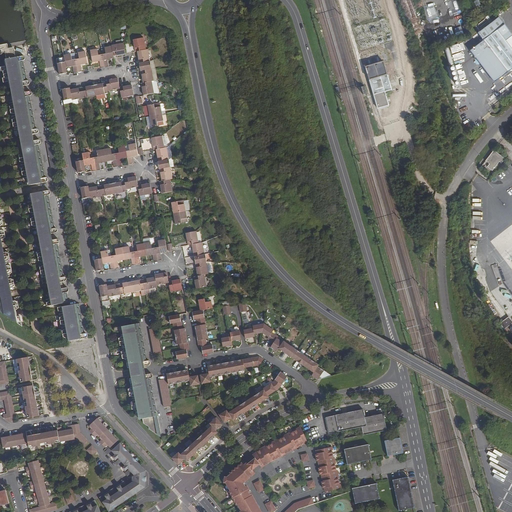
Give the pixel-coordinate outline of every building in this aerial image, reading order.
[(511,34),(500,19),(479,35),(485,42),(472,52),(476,59),(489,49),(508,75),(511,72),(511,34)] [(136,43),(134,43),(135,51),(137,51),(139,51),(146,50),(144,38),(135,39),(136,43)] [(5,52),(6,59),(14,58),(13,56),(16,56),(14,47),(8,48),(7,43),(0,44),(0,47),(0,48),(1,48),(2,49),(2,53),(5,52)] [(112,46),(113,56),(122,54),(121,52),(125,51),(123,43),(111,45),(112,46)] [(106,54),(102,54),(104,67),(108,67),(107,60),(114,58),(113,56),(112,46),(104,48),(106,54)] [(101,68),(104,67),(102,54),(98,55),(97,49),(90,50),(92,62),(100,61),(101,68)] [(140,55),(138,55),(140,63),(150,61),(148,49),(146,50),(139,51),(140,55)] [(489,49),(476,59),(496,84),(508,75),(489,49)] [(79,59),(75,59),(78,72),(81,72),(80,65),(87,63),(85,51),(78,52),(79,59)] [(74,73),(78,72),(75,59),(72,60),(71,54),(64,55),(65,62),(66,67),(73,66),(74,73)] [(16,57),(16,56),(13,56),(14,58),(15,63),(14,63),(14,64),(13,65),(13,66),(14,67),(15,67),(16,70),(15,70),(15,71),(14,72),(15,73),(15,74),(16,74),(17,74),(17,77),(16,77),(16,78),(16,79),(16,80),(17,80),(18,80),(19,88),(19,91),(20,91),(20,93),(24,92),(23,86),(28,85),(29,84),(30,83),(30,82),(29,81),(28,80),(25,81),(21,61),(24,60),(25,59),(25,58),(25,57),(24,56),(23,56),(16,57)] [(9,87),(10,87),(13,87),(14,94),(20,93),(20,91),(19,91),(19,88),(18,80),(17,80),(16,80),(16,79),(16,78),(16,77),(17,77),(17,74),(16,74),(15,74),(15,73),(14,72),(15,71),(15,70),(16,70),(15,67),(14,67),(13,66),(13,65),(14,64),(14,63),(15,63),(14,58),(6,59),(7,60),(4,60),(5,65),(0,66),(2,72),(3,72),(4,77),(3,77),(4,83),(9,83),(9,87)] [(140,63),(139,63),(140,71),(141,71),(151,69),(150,61),(140,63)] [(383,61),(365,67),(378,108),(389,105),(385,92),(392,90),(383,61)] [(66,67),(65,62),(57,63),(59,75),(67,73),(66,67)] [(473,85),(471,74),(467,74),(465,63),(456,65),(461,87),(473,85)] [(151,69),(141,71),(142,79),(145,78),(145,82),(152,81),(154,81),(151,69)] [(114,81),(114,79),(106,81),(106,83),(108,91),(120,89),(119,87),(118,80),(114,81)] [(143,83),(141,83),(143,91),(145,91),(146,95),(154,93),(152,81),(145,82),(143,83)] [(453,83),(455,89),(461,87),(459,81),(453,83)] [(108,91),(106,83),(98,84),(98,87),(94,87),(96,96),(108,93),(108,91)] [(91,88),(90,86),(82,87),(84,98),(96,96),(94,87),(91,88)] [(128,88),(127,86),(119,87),(120,89),(121,98),(133,95),(132,87),(128,88)] [(84,98),(82,87),(74,89),(74,91),(70,92),(72,99),(72,100),(84,98)] [(70,90),(70,88),(62,89),(64,100),(72,99),(70,92),(70,90)] [(22,135),(22,136),(28,135),(29,137),(28,137),(28,140),(29,140),(29,142),(23,143),(23,144),(20,144),(22,153),(21,153),(20,154),(19,155),(20,162),(21,162),(22,163),(24,162),(24,166),(23,167),(22,168),(21,168),(23,175),(24,175),(25,176),(26,175),(28,184),(31,184),(31,185),(38,183),(40,183),(46,182),(47,182),(48,181),(48,180),(48,179),(48,178),(47,178),(46,177),(44,178),(38,144),(40,144),(41,143),(41,142),(41,141),(40,141),(40,140),(39,140),(33,141),(32,134),(38,133),(39,132),(39,131),(39,130),(38,130),(38,129),(37,129),(36,129),(35,129),(29,96),(30,96),(31,96),(31,95),(32,94),(32,93),(32,92),(31,92),(30,91),(24,92),(20,93),(14,94),(14,95),(11,96),(13,104),(12,105),(11,106),(10,106),(11,113),(12,113),(13,114),(14,114),(15,118),(14,118),(13,119),(12,119),(13,127),(15,126),(16,127),(17,127),(19,136),(22,135)] [(154,104),(148,105),(150,116),(162,114),(160,107),(154,108),(154,104)] [(162,114),(150,116),(152,127),(158,126),(157,122),(163,121),(162,114)] [(155,141),(153,141),(154,150),(156,149),(158,149),(165,148),(162,136),(154,137),(155,141)] [(52,142),(46,143),(51,166),(57,165),(52,142)] [(130,151),(126,151),(127,158),(128,165),(132,164),(131,157),(138,156),(136,143),(128,145),(130,151)] [(119,153),(115,153),(118,167),(121,166),(120,159),(127,158),(126,151),(125,146),(118,147),(119,153)] [(159,153),(157,153),(158,161),(169,159),(166,147),(165,148),(158,149),(159,153)] [(114,167),(118,167),(115,153),(112,154),(111,148),(103,149),(106,162),(113,160),(114,167)] [(97,157),(94,157),(96,171),(100,170),(98,163),(106,162),(103,149),(96,151),(97,157)] [(502,163),(505,159),(494,150),(485,161),(489,164),(487,167),(492,171),(499,162),(502,163)] [(93,171),(96,171),(94,157),(90,158),(89,152),(82,153),(83,160),(84,166),(91,164),(93,171)] [(160,169),(170,167),(169,159),(158,161),(158,162),(159,169),(160,169)] [(84,166),(83,160),(76,162),(78,173),(85,171),(84,166)] [(170,167),(160,169),(161,177),(163,177),(164,181),(170,179),(172,179),(170,167)] [(133,179),(132,177),(124,179),(124,181),(126,189),(138,187),(138,185),(136,179),(133,179)] [(164,181),(160,181),(162,189),(164,189),(164,193),(173,191),(170,179),(164,181)] [(126,189),(124,181),(116,183),(117,185),(113,186),(114,194),(126,192),(126,189)] [(109,186),(109,184),(100,186),(102,196),(114,194),(113,186),(109,186)] [(146,186),(146,184),(138,185),(138,187),(140,196),(152,194),(150,185),(146,186)] [(88,188),(88,186),(81,188),(83,199),(90,197),(89,190),(88,188)] [(102,196),(100,186),(92,187),(93,189),(89,190),(90,197),(90,198),(102,196)] [(41,235),(48,234),(49,234),(56,233),(56,232),(57,232),(57,231),(58,231),(58,230),(57,230),(57,229),(56,229),(56,228),(53,229),(52,229),(51,226),(53,225),(48,198),(46,199),(46,195),(47,195),(49,195),(50,194),(50,193),(51,192),(50,192),(50,191),(49,191),(48,190),(48,191),(42,192),(40,192),(33,193),(33,194),(30,195),(31,204),(30,204),(30,205),(28,205),(30,213),(31,212),(32,213),(33,213),(34,217),(33,217),(32,218),(31,219),(32,226),(33,226),(34,226),(36,226),(37,235),(41,234),(41,235)] [(62,192),(56,194),(62,227),(68,226),(62,192)] [(185,211),(184,204),(184,201),(183,200),(177,201),(171,203),(173,213),(185,211)] [(187,218),(185,211),(173,213),(175,224),(181,223),(187,222),(187,218)] [(189,236),(186,237),(188,245),(192,244),(194,244),(198,243),(196,231),(188,233),(189,236)] [(48,234),(41,235),(42,242),(49,241),(51,240),(49,234),(48,234)] [(57,239),(51,240),(49,241),(42,242),(42,243),(39,243),(40,252),(39,253),(39,254),(37,254),(39,261),(40,261),(41,262),(42,262),(43,266),(42,266),(41,267),(40,267),(41,274),(42,274),(44,275),(45,275),(46,284),(50,283),(50,284),(51,284),(52,290),(51,291),(48,292),(50,301),(48,301),(48,302),(46,303),(47,306),(61,304),(67,303),(66,296),(65,296),(64,293),(65,292),(67,292),(68,292),(68,291),(69,291),(69,290),(69,289),(68,288),(67,288),(66,288),(63,288),(62,282),(65,281),(66,281),(66,280),(67,280),(67,279),(67,278),(66,278),(66,277),(65,277),(62,277),(61,277),(61,274),(62,274),(57,247),(56,247),(55,244),(56,244),(58,243),(59,243),(59,242),(60,242),(60,241),(59,241),(59,240),(58,239),(57,239)] [(159,247),(155,248),(158,261),(161,260),(160,253),(167,252),(165,240),(158,241),(159,247)] [(154,261),(158,261),(155,248),(152,248),(151,242),(143,244),(146,256),(153,254),(154,261)] [(195,248),(192,248),(194,256),(204,254),(202,243),(198,243),(194,244),(195,248)] [(137,251),(134,252),(136,265),(140,264),(138,257),(146,256),(143,244),(136,245),(137,251)] [(133,265),(136,265),(134,252),(130,252),(129,246),(122,248),(124,260),(131,259),(133,265)] [(116,255),(112,256),(115,269),(118,268),(117,261),(124,260),(122,248),(115,249),(116,255)] [(0,293),(1,293),(2,295),(10,294),(9,288),(13,287),(14,286),(15,286),(13,279),(12,279),(11,278),(10,279),(9,275),(10,274),(11,273),(12,273),(11,266),(10,266),(9,265),(8,266),(7,261),(8,261),(9,260),(10,260),(8,253),(7,253),(6,252),(3,253),(2,249),(0,249),(0,293)] [(111,270),(115,269),(112,256),(109,256),(108,250),(100,252),(102,259),(103,264),(110,263),(111,270)] [(206,262),(205,254),(204,254),(194,256),(195,264),(206,262)] [(103,264),(102,259),(94,260),(96,271),(104,270),(103,264)] [(206,262),(195,264),(197,272),(199,272),(200,276),(204,275),(208,274),(206,262)] [(168,279),(167,272),(158,274),(159,276),(155,277),(155,279),(156,285),(168,283),(168,282),(168,279)] [(198,276),(194,277),(195,285),(198,284),(198,288),(207,287),(204,275),(200,276),(198,276)] [(152,280),(151,278),(143,279),(145,290),(157,288),(156,285),(155,279),(152,280)] [(145,290),(143,279),(135,281),(135,283),(131,284),(133,292),(145,290)] [(177,282),(176,280),(168,282),(168,283),(170,292),(182,290),(181,281),(177,282)] [(128,285),(127,282),(119,284),(121,294),(133,292),(131,284),(128,285)] [(107,286),(107,284),(99,286),(101,297),(109,295),(107,288),(107,286)] [(121,294),(119,284),(111,286),(111,288),(107,288),(109,295),(109,297),(121,294)] [(11,296),(2,297),(3,300),(5,310),(6,309),(8,317),(20,325),(22,325),(21,317),(20,317),(18,316),(17,316),(16,310),(17,310),(18,308),(19,308),(18,301),(16,302),(15,301),(12,301),(11,296)] [(204,299),(198,300),(200,311),(203,310),(212,308),(211,301),(205,302),(204,299)] [(246,302),(239,303),(240,312),(248,311),(246,302)] [(82,331),(83,331),(78,304),(76,304),(71,305),(69,305),(58,307),(58,311),(60,311),(61,312),(62,311),(63,316),(62,316),(61,317),(60,317),(61,325),(62,325),(63,325),(64,325),(65,329),(64,329),(63,330),(62,331),(64,338),(65,338),(66,338),(69,338),(69,341),(75,340),(77,340),(78,339),(85,338),(87,337),(87,335),(87,334),(86,334),(85,333),(83,334),(82,334),(82,331)] [(230,305),(223,306),(224,316),(231,314),(230,305)] [(194,316),(193,316),(194,320),(196,319),(197,326),(195,326),(195,330),(196,330),(197,333),(198,337),(197,337),(199,348),(201,347),(202,351),(203,350),(204,354),(214,352),(212,345),(207,346),(206,339),(209,339),(203,310),(200,311),(193,312),(194,316)] [(172,316),(169,317),(170,324),(173,324),(177,345),(179,344),(180,351),(176,351),(177,359),(187,357),(186,354),(187,353),(187,350),(189,350),(187,339),(186,339),(186,336),(185,332),(186,332),(185,328),(183,329),(181,318),(180,318),(179,315),(175,315),(172,316)] [(511,321),(508,316),(500,323),(504,329),(511,322),(511,321)] [(130,369),(140,367),(141,367),(144,366),(149,365),(150,365),(150,364),(150,362),(150,361),(149,361),(148,361),(140,323),(132,324),(116,328),(115,328),(115,329),(114,330),(115,331),(116,332),(117,332),(121,331),(122,336),(121,337),(120,338),(119,338),(120,339),(119,340),(120,344),(121,345),(123,346),(124,350),(123,350),(122,351),(122,353),(121,353),(122,357),(123,357),(123,358),(124,358),(125,359),(126,359),(126,360),(128,368),(130,368),(130,369)] [(262,333),(269,337),(267,339),(273,343),(270,348),(273,350),(274,349),(277,351),(278,349),(282,351),(284,350),(287,352),(290,354),(289,356),(296,361),(297,359),(301,362),(304,364),(303,365),(310,371),(311,369),(315,371),(314,373),(313,374),(316,376),(315,378),(318,380),(320,377),(323,378),(332,376),(318,366),(319,365),(284,341),(283,342),(277,338),(279,336),(273,332),(274,330),(264,324),(253,326),(253,328),(244,330),(245,339),(255,337),(254,334),(262,333)] [(157,328),(149,329),(154,356),(162,355),(157,328)] [(231,336),(221,338),(223,347),(232,345),(232,341),(241,339),(240,331),(230,333),(231,336)] [(209,373),(204,374),(204,376),(201,377),(202,384),(211,382),(210,377),(245,371),(245,368),(257,365),(259,367),(264,359),(259,356),(243,359),(243,361),(236,362),(229,364),(222,365),(215,366),(208,368),(209,373)] [(28,357),(16,359),(17,367),(19,375),(20,382),(32,380),(28,357)] [(5,362),(0,362),(0,384),(5,384),(9,383),(5,362)] [(140,367),(130,369),(132,377),(142,375),(143,375),(145,375),(144,366),(141,367),(140,367)] [(174,374),(167,375),(169,385),(190,381),(191,386),(200,385),(198,377),(194,378),(194,376),(189,377),(188,371),(181,373),(174,374)] [(227,410),(219,415),(223,421),(227,419),(228,421),(232,418),(233,421),(238,418),(237,417),(240,414),(243,412),(244,414),(252,409),(251,407),(254,405),(257,403),(258,404),(266,399),(265,398),(268,396),(280,388),(288,376),(280,372),(273,382),(263,388),(264,389),(228,413),(227,410)] [(142,375),(132,377),(132,378),(130,379),(131,387),(130,387),(130,389),(129,389),(129,390),(128,391),(129,395),(130,395),(130,396),(131,396),(132,397),(133,397),(134,401),(133,401),(132,402),(131,402),(132,404),(131,404),(132,408),(133,408),(133,409),(135,410),(136,410),(137,416),(149,413),(150,413),(157,412),(151,378),(152,378),(153,377),(153,376),(152,375),(152,374),(150,374),(145,375),(143,375),(142,375)] [(166,378),(159,380),(164,407),(171,405),(166,378)] [(33,385),(21,387),(27,418),(39,416),(33,385)] [(6,392),(0,392),(0,399),(0,401),(4,400),(6,414),(3,415),(4,418),(8,421),(16,420),(10,391),(6,392)] [(363,409),(335,415),(339,431),(339,432),(361,427),(363,435),(387,430),(383,414),(365,418),(363,409)] [(151,417),(143,419),(144,423),(149,427),(149,429),(162,438),(157,412),(150,413),(151,417)] [(335,415),(326,417),(329,434),(339,431),(335,415)] [(211,426),(181,454),(178,452),(172,458),(177,464),(180,461),(181,462),(185,459),(186,460),(188,458),(190,459),(197,452),(195,451),(198,449),(201,446),(202,447),(209,441),(208,440),(211,437),(213,434),(215,436),(218,433),(216,430),(220,427),(218,426),(221,423),(216,417),(209,423),(211,426)] [(105,452),(110,457),(115,452),(120,458),(115,463),(120,468),(125,463),(130,469),(125,474),(127,476),(132,472),(135,475),(134,476),(132,476),(132,482),(134,482),(134,483),(128,487),(124,481),(121,483),(125,489),(119,493),(114,487),(109,491),(113,497),(107,502),(102,495),(99,497),(108,511),(132,495),(133,495),(137,493),(136,492),(144,486),(144,481),(144,476),(144,471),(142,468),(143,468),(140,464),(139,465),(119,444),(114,449),(112,446),(118,440),(97,418),(87,419),(91,424),(89,425),(90,426),(92,428),(91,429),(89,431),(94,436),(97,435),(97,434),(99,436),(100,437),(102,439),(101,440),(99,442),(105,448),(107,446),(107,445),(110,447),(110,448),(105,452)] [(57,430),(60,442),(75,439),(74,438),(75,438),(82,446),(88,441),(80,433),(78,424),(68,426),(69,429),(69,430),(66,430),(65,430),(62,431),(61,430),(61,427),(57,428),(57,430)] [(297,430),(293,432),(301,445),(304,444),(304,443),(303,442),(305,441),(305,442),(307,441),(301,427),(296,429),(297,430)] [(57,430),(27,436),(28,444),(29,448),(60,442),(57,430)] [(287,434),(295,448),(296,447),(295,446),(297,445),(297,446),(298,447),(301,445),(293,432),(290,433),(287,434)] [(26,433),(1,438),(3,448),(28,444),(27,436),(26,433)] [(284,437),(281,438),(289,452),(292,450),(291,449),(292,448),(293,449),(295,448),(287,434),(284,436),(284,437)] [(275,441),(282,455),(284,454),(283,453),(285,452),(285,453),(286,454),(289,452),(281,438),(278,440),(278,439),(275,441)] [(400,438),(385,441),(388,456),(403,453),(400,438)] [(272,443),(269,445),(277,459),(280,457),(280,456),(279,455),(280,454),(281,456),(282,455),(275,441),(272,443)] [(369,444),(344,450),(347,465),(372,460),(369,444)] [(92,445),(87,450),(92,456),(97,451),(92,445)] [(263,448),(270,461),(272,461),(271,460),(273,459),(273,460),(277,459),(269,445),(266,447),(266,446),(263,448)] [(332,447),(316,450),(316,452),(317,452),(318,454),(316,454),(315,454),(316,458),(332,454),(332,451),(333,450),(332,447)] [(261,459),(264,465),(268,464),(267,463),(267,462),(268,461),(269,462),(270,461),(263,448),(260,449),(260,450),(257,452),(258,454),(261,459)] [(332,454),(316,458),(317,461),(318,461),(319,461),(320,462),(318,463),(319,464),(335,461),(334,457),(333,457),(332,454)] [(251,461),(248,464),(251,468),(252,470),(255,467),(259,464),(257,462),(255,459),(251,461)] [(50,504),(38,460),(28,463),(28,464),(29,467),(28,467),(25,468),(27,475),(30,474),(31,474),(32,477),(32,478),(33,481),(32,481),(29,482),(31,490),(34,489),(35,489),(36,492),(36,493),(37,496),(36,496),(33,497),(35,504),(38,503),(39,503),(40,506),(40,507),(29,510),(29,511),(47,511),(57,509),(55,503),(50,504)] [(335,461),(319,464),(319,466),(320,466),(321,467),(320,467),(318,468),(319,471),(335,468),(336,467),(335,464),(336,464),(335,461)] [(225,482),(226,483),(230,491),(229,491),(237,505),(238,505),(242,511),(240,511),(260,511),(261,511),(247,486),(246,486),(245,486),(243,483),(244,482),(252,475),(248,470),(251,468),(248,464),(247,463),(244,465),(243,463),(242,463),(230,473),(230,474),(227,478),(226,477),(225,482)] [(143,468),(142,468),(144,471),(144,476),(144,481),(144,486),(136,492),(137,493),(145,487),(145,481),(146,481),(146,476),(146,471),(143,468)] [(335,468),(319,471),(320,475),(321,475),(322,474),(323,476),(322,476),(322,478),(338,474),(337,471),(336,471),(335,468)] [(322,478),(322,479),(324,479),(324,481),(323,481),(321,481),(322,485),(339,481),(338,478),(339,477),(338,474),(322,478)] [(408,477),(393,480),(399,510),(414,507),(408,477)] [(260,481),(254,484),(259,492),(265,489),(260,481)] [(339,481),(322,485),(323,489),(324,488),(326,488),(326,489),(325,490),(325,491),(341,488),(340,484),(339,485),(339,481)] [(377,483),(352,488),(355,503),(380,498),(377,483)] [(6,490),(0,491),(0,510),(10,508),(6,490)] [(72,495),(65,498),(68,504),(75,501),(72,495)] [(302,501),(305,507),(314,504),(312,498),(302,501)] [(100,511),(95,500),(91,501),(94,508),(88,511),(85,505),(78,508),(80,511),(72,511),(71,511),(68,511),(100,511)] [(271,501),(265,504),(269,511),(271,511),(276,510),(271,501)] [(285,511),(295,511),(298,509),(305,507),(302,501),(294,503),(285,511)]
